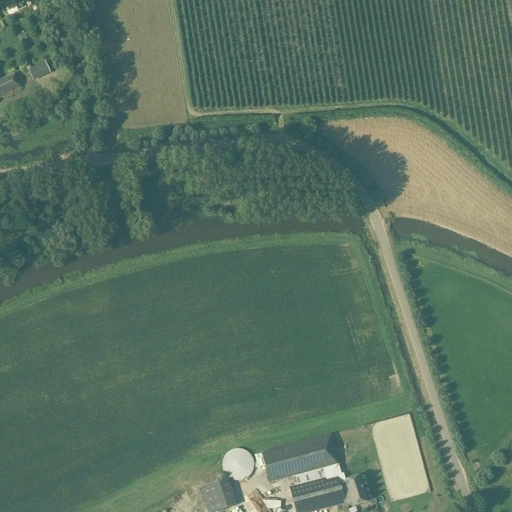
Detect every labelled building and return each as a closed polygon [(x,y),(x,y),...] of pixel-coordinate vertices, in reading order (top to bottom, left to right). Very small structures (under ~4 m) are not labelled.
[(33,82),(50,74),(45,62),(27,70),(33,82)] [(14,75),(0,81),(0,95),(20,86),(14,75)] [(295,489),(293,490),(300,511),(320,511),(341,506),(341,505),(344,504),(345,508),(352,505),(353,507),(366,502),(359,478),(345,482),(339,484),(337,478),(337,476),(326,479),(323,469),(338,465),(331,436),(262,454),(269,483),(292,477),(295,489)] [(241,450),(232,450),(224,457),(222,469),(227,478),(235,482),(244,480),(250,476),(253,469),(253,460),(247,453),(241,450)] [(282,508),(282,501),(267,500),(267,507),(282,508)]
